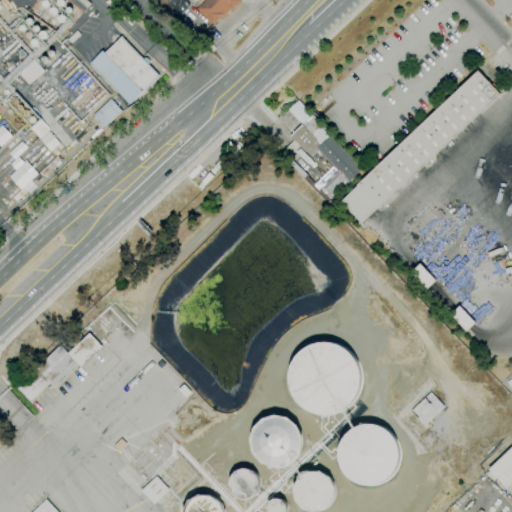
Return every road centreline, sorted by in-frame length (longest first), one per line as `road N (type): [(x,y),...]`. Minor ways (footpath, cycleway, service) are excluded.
road 1 (primary): [(206,113),(0,278)]
road 2 (primary): [(0,325),(129,201)]
road 3 (primary): [(206,113),(305,21)]
